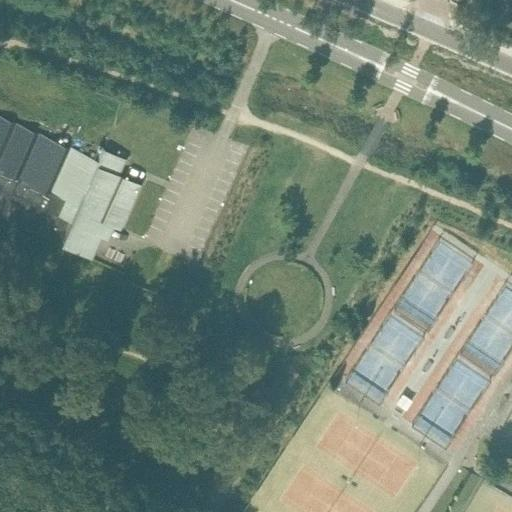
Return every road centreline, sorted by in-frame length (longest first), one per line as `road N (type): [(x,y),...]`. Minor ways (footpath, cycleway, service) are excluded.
road 1 (tertiary): [(511,129),(224,0)]
road 2 (unclassified): [(511,67),(359,0)]
